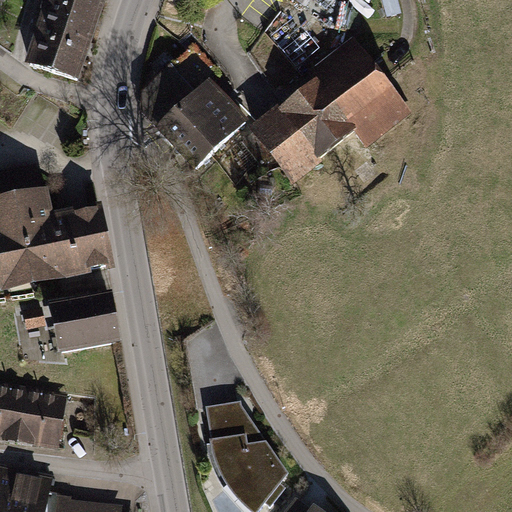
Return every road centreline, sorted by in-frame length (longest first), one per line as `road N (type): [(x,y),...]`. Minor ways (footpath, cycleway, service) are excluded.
road 1 (residential): [(367,511),(345,498),(278,412),(218,300),(165,167),(142,145),(113,136)]
road 2 (tertiary): [(174,511),(113,136)]
road 3 (tertiary): [(113,136),(120,56),(138,0)]
